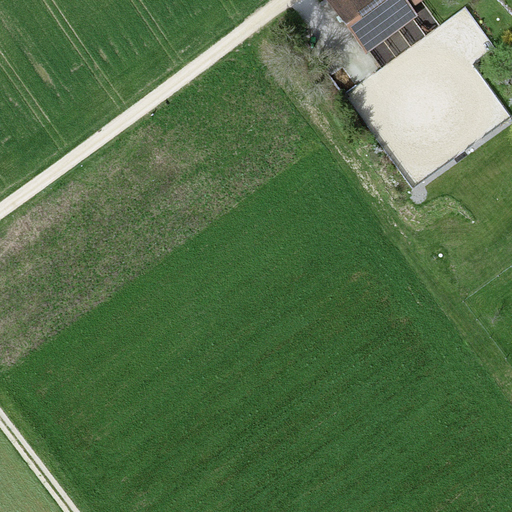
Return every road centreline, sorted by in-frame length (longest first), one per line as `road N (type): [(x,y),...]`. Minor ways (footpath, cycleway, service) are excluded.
road 1 (track): [(291,0),(0,214)]
road 2 (track): [(73,511),(0,413)]
